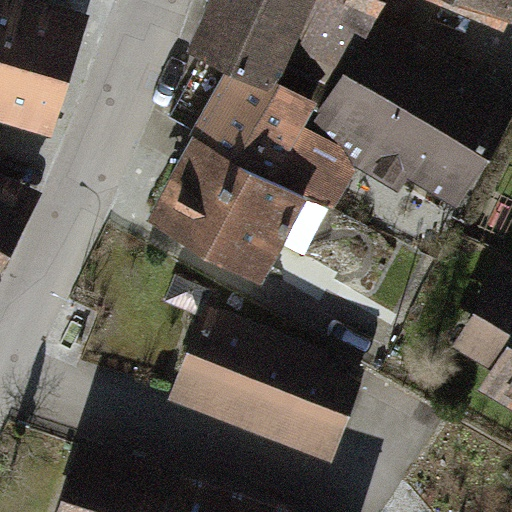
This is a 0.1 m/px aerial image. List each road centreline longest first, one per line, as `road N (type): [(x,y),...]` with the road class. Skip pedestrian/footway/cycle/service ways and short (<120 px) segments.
road 1 (residential): [(153,0),(90,166),(0,354)]
road 2 (unknown): [(256,435),(3,345)]
